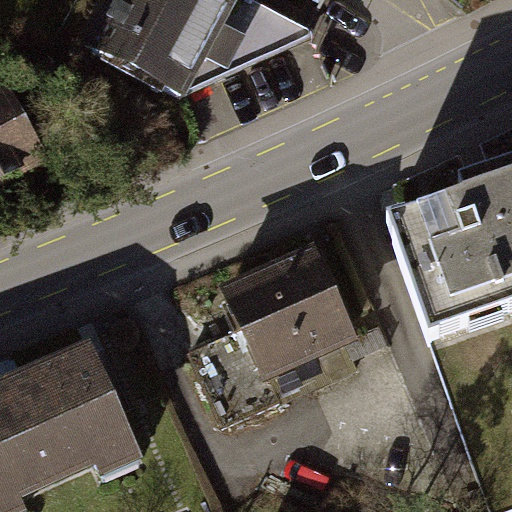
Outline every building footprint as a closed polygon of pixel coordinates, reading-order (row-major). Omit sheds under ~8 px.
[(261,7),(248,0),(134,0),(102,63),(205,116),(261,7)] [(21,94),(0,103),(0,208),(62,179),(21,94)] [(511,193),(389,238),(430,352),(511,323),(511,193)] [(315,256),(218,299),(260,393),(357,350),(315,256)] [(93,353),(0,391),(0,511),(34,511),(30,501),(96,473),(101,484),(141,467),(93,353)]
